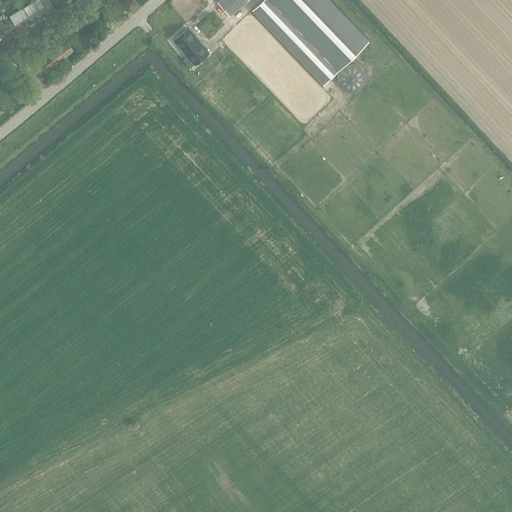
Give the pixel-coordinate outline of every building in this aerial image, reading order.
[(50,2),(48,0),(35,0),(21,10),(25,18),(26,18),(50,2)] [(219,0),(218,2),(230,16),(249,0),(248,0),(219,0)] [(262,0),(252,10),(323,84),(368,41),(329,0),(262,0)] [(63,22),(79,11),(72,2),(57,14),(63,22)] [(20,9),(9,16),(15,24),(25,18),(21,10),(20,9)] [(78,43),(92,31),(83,18),(76,22),(66,30),(78,43)] [(208,52),(187,28),(174,39),(194,64),(208,52)] [(36,60),(45,73),(74,50),(65,40),(57,47),(56,45),(36,60)] [(351,95),(370,79),(352,58),(333,75),(351,95)]
